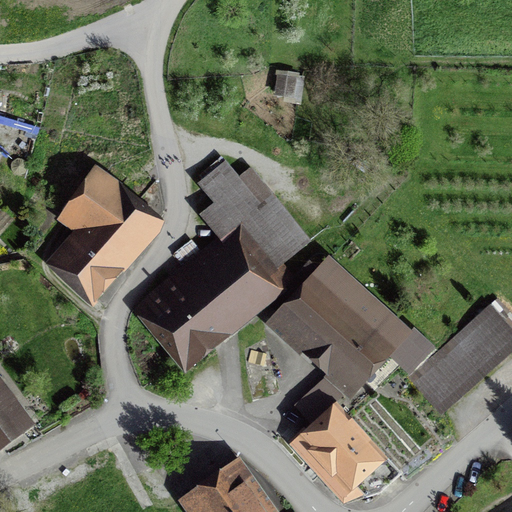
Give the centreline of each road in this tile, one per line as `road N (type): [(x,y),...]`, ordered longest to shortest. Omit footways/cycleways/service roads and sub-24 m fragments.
road 1 (residential): [(130,412),(115,324),(177,218),(147,22)]
road 2 (residential): [(318,511),(251,443),(203,421),(130,412)]
road 3 (residential): [(0,56),(147,22)]
road 4 (residential): [(511,415),(400,511)]
road 5 (residential): [(130,412),(0,475)]
